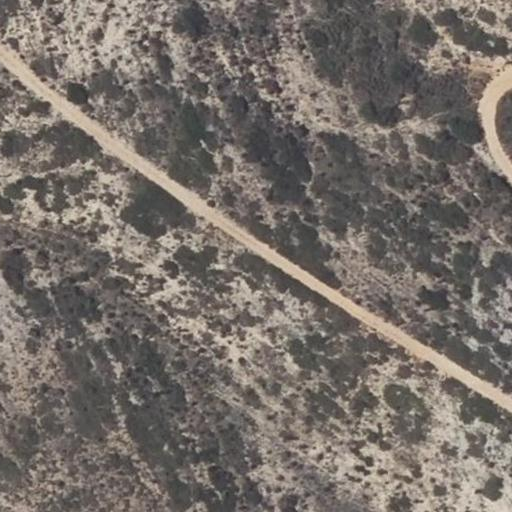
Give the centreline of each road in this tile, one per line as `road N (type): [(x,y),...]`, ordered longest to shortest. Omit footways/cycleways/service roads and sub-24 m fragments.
road 1 (track): [(0,28),(144,159),(511,398)]
road 2 (track): [(511,180),(497,152),(489,93),(511,75)]
